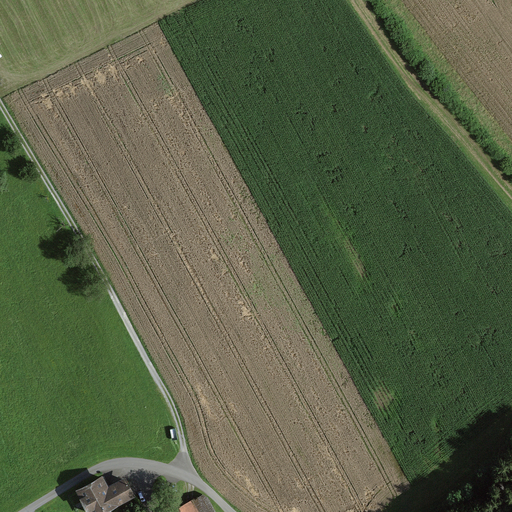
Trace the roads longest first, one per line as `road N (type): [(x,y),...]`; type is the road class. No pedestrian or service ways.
road 1 (track): [(0,101),(173,414),(184,478)]
road 2 (unclassified): [(27,511),(123,462),(184,478),(229,511)]
